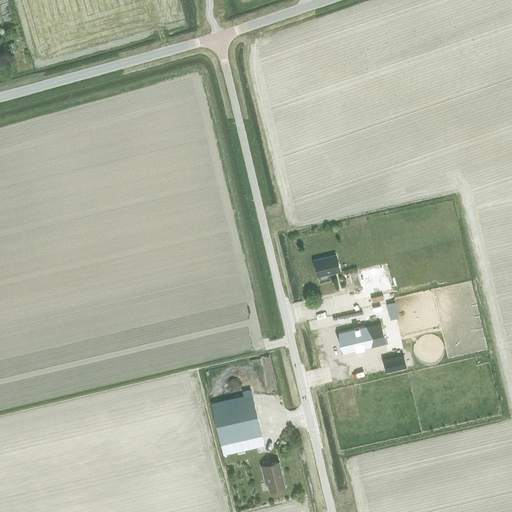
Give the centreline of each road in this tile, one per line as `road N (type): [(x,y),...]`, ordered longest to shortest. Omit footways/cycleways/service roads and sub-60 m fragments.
road 1 (unclassified): [(332,511),(219,38)]
road 2 (unclassified): [(0,98),(219,38)]
